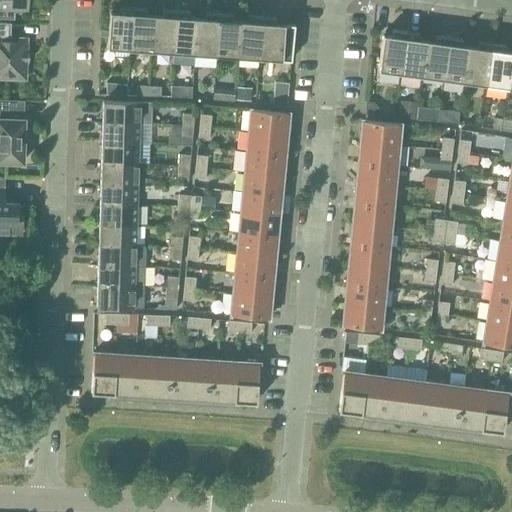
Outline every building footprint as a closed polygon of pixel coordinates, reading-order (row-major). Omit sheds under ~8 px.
[(27,11),(27,0),(0,0),(0,18),(15,19),(15,11),(27,11)] [(130,49),(133,7),(119,6),(119,12),(110,11),(107,47),(130,49)] [(133,7),(130,49),(152,51),(154,14),(146,14),(146,8),(133,7)] [(154,14),(152,51),(173,52),(176,10),(162,9),(162,15),(154,14)] [(176,10),(173,52),(195,54),(197,17),(189,17),(189,11),(176,10)] [(197,17),(195,54),(216,55),(219,13),(205,12),(205,18),(197,17)] [(219,13),(216,55),(238,57),(240,20),(232,20),(233,14),(219,13)] [(240,20),(238,57),(259,58),(262,16),(249,15),(248,21),(240,20)] [(262,16),(259,58),(282,60),(284,24),(275,23),(276,17),(262,16)] [(29,61),(29,52),(26,52),(26,39),(11,38),(11,23),(0,22),(0,77),(25,79),(26,61),(29,61)] [(400,73),(406,31),(393,29),(392,35),(383,34),(378,70),(400,73)] [(406,31),(400,73),(422,76),(427,40),(419,39),(419,33),(406,31)] [(443,79),(449,37),(435,35),(435,41),(427,40),(422,76),(443,79)] [(449,37),(443,79),(465,82),(469,46),(461,45),(462,39),(449,37)] [(469,46),(465,82),(486,85),(492,43),(478,41),(477,47),(469,46)] [(492,43),(486,85),(507,87),(511,52),(511,51),(504,50),(505,45),(492,43)] [(275,81),(272,105),(286,106),(288,83),(275,81)] [(127,84),(107,83),(107,94),(126,95),(127,84)] [(136,85),(136,95),(148,96),(149,86),(136,85)] [(160,96),(161,86),(149,86),(148,96),(160,96)] [(0,161),(22,162),(24,120),(8,119),(9,100),(0,99),(0,161)] [(102,122),(139,123),(151,123),(152,102),(103,100),(102,122)] [(400,100),(399,117),(417,119),(418,107),(418,102),(400,100)] [(374,103),(366,102),(365,114),(377,115),(378,108),(374,103)] [(418,107),(417,119),(428,120),(437,121),(438,108),(418,107)] [(438,108),(437,121),(458,123),(459,110),(438,108)] [(248,130),(286,134),(287,123),(284,122),(285,112),(250,109),(248,130)] [(182,124),(193,125),(195,114),(183,113),(182,124)] [(199,125),(210,126),(211,115),(201,114),(199,125)] [(360,141),(398,145),(400,123),(365,120),(364,130),(361,130),(360,141)] [(139,123),(102,122),(101,142),(138,143),(139,123)] [(193,125),(182,124),(181,136),(192,137),(193,125)] [(210,126),(199,125),(198,137),(209,138),(210,126)] [(246,151),(281,154),(282,145),(285,145),(286,134),(248,130),(246,151)] [(441,149),(452,150),(454,138),(443,137),(441,149)] [(458,151),(469,152),(470,141),(460,139),(458,151)] [(398,145),(360,141),(359,153),(362,153),(361,162),(396,165),(398,145)] [(101,163),(138,164),(138,143),(101,142),(101,163)] [(452,150),(441,149),(440,160),(451,161),(452,150)] [(281,154),(246,151),(244,171),(282,175),(283,163),(280,163),(281,154)] [(458,151),(457,162),(467,164),(469,152),(458,151)] [(178,165),(189,166),(191,155),(179,153),(178,165)] [(196,166),(206,167),(208,156),(197,154),(196,166)] [(396,165),(361,162),(360,171),(357,170),(356,182),(394,185),(396,165)] [(138,164),(101,163),(100,183),(137,184),(138,164)] [(189,166),(178,165),(177,176),(188,178),(189,166)] [(206,167),(196,166),(194,178),(205,179),(206,167)] [(242,191),(277,195),(278,186),(281,186),(282,175),(244,171),(242,191)] [(436,189),(447,190),(448,179),(437,178),(436,189)] [(453,191),(464,193),(465,181),(454,180),(453,191)] [(357,202),(392,206),(394,185),(356,182),(355,193),(358,193),(357,202)] [(137,184),(100,183),(99,203),(136,204),(137,184)] [(20,233),(21,212),(19,212),(20,204),(3,203),(3,190),(0,189),(0,236),(1,236),(1,232),(20,233)] [(447,190),(436,189),(434,201),(445,202),(447,190)] [(277,195),(242,191),(240,211),(278,215),(279,204),(276,204),(277,195)] [(453,191),(451,203),(462,204),(464,193),(453,191)] [(177,205),(189,206),(190,195),(178,194),(177,205)] [(201,196),(193,195),(190,195),(189,206),(200,208),(201,196)] [(511,201),(505,200),(502,220),(511,221),(511,201)] [(392,206),(357,202),(356,211),(353,211),(352,222),(390,226),(392,206)] [(136,204),(99,203),(99,224),(136,225),(136,204)] [(189,206),(177,205),(176,217),(188,218),(189,206)] [(200,208),(189,206),(188,218),(199,219),(200,208)] [(238,232),(273,235),(274,226),(277,227),(278,215),(240,211),(238,232)] [(445,231),(446,220),(435,218),(433,230),(445,231)] [(446,220),(445,231),(456,233),(457,221),(446,220)] [(511,221),(502,220),(499,240),(511,242),(511,221)] [(390,226),(352,222),(351,234),(354,234),(353,243),(388,246),(390,226)] [(98,244),(135,246),(136,225),(99,224),(98,244)] [(445,231),(433,230),(432,241),(443,243),(445,231)] [(456,233),(445,231),(443,243),(454,244),(456,233)] [(273,235),(238,232),(236,252),(274,256),(276,244),(272,244),(273,235)] [(170,247),(182,248),(183,237),(171,236),(170,247)] [(188,247),(199,248),(200,237),(189,236),(188,247)] [(511,242),(499,240),(496,260),(511,263),(511,242)] [(388,246),(353,243),(352,252),(349,252),(348,263),(386,267),(388,246)] [(146,246),(135,246),(98,244),(98,265),(145,266),(146,246)] [(182,248),(170,247),(169,259),(181,260),(182,248)] [(199,248),(188,247),(187,259),(197,260),(199,248)] [(234,272),(269,276),(270,267),(273,267),(274,256),(236,252),(234,272)] [(425,270),(436,271),(438,260),(427,258),(425,270)] [(442,272),(453,273),(455,262),(444,260),(442,272)] [(511,263),(496,260),(492,280),(511,283),(511,263)] [(349,284),(384,287),(386,267),(348,263),(347,274),(350,275),(349,284)] [(97,285),(145,286),(145,266),(98,265),(97,285)] [(436,271),(425,270),(424,281),(435,283),(436,271)] [(269,276),(234,272),(232,293),(271,296),(272,285),(269,285),(269,276)] [(442,272),(441,284),(452,285),(453,273),(442,272)] [(166,287),(178,288),(179,277),(167,275),(166,287)] [(184,288),(195,289),(196,277),(185,276),(184,288)] [(511,283),(492,280),(489,301),(511,304),(511,283)] [(384,287),(349,284),(348,293),(345,292),(344,304),(382,307),(384,287)] [(145,286),(97,285),(96,306),(144,308),(145,286)] [(178,288),(166,287),(165,298),(177,299),(178,288)] [(195,289),(184,288),(183,299),(194,300),(195,289)] [(271,296),(232,293),(230,314),(265,317),(266,308),(269,308),(271,296)] [(420,310),(431,312),(433,300),(422,299),(420,310)] [(437,312),(448,314),(449,302),(439,301),(437,312)] [(511,304),(489,301),(486,321),(511,325),(511,304)] [(382,307),(344,304),(343,315),(346,315),(345,325),(380,329),(382,307)] [(431,312),(420,310),(419,322),(430,323),(431,312)] [(448,314),(437,312),(436,324),(446,325),(448,314)] [(117,324),(117,313),(106,313),(105,324),(117,324)] [(117,313),(117,324),(128,325),(129,314),(117,313)] [(158,326),(158,315),(146,314),(146,325),(158,326)] [(158,315),(158,326),(169,326),(170,315),(158,315)] [(198,328),(199,317),(187,316),(186,327),(198,328)] [(199,317),(198,328),(210,329),(211,318),(199,317)] [(239,332),(240,321),(228,320),(227,331),(239,332)] [(240,321),(239,332),(250,333),(252,322),(240,321)] [(511,325),(486,321),(482,342),(511,346),(511,325)] [(357,343),(368,345),(369,334),(358,333),(357,343)] [(369,334),(368,345),(380,346),(381,335),(369,334)] [(409,349),(410,338),(398,336),(397,347),(409,349)] [(410,338),(409,349),(420,350),(421,339),(410,338)] [(449,354),(451,343),(440,341),(438,352),(449,354)] [(451,343),(449,354),(461,356),(463,345),(451,343)] [(490,360),(492,350),(480,348),(478,359),(490,360)] [(492,350),(490,360),(501,362),(503,351),(492,350)] [(112,393),(115,353),(94,352),(91,388),(101,389),(101,392),(112,393)] [(115,353),(112,393),(124,393),(124,390),(133,391),(135,354),(115,353)] [(153,395),(156,356),(135,354),(133,391),(142,391),(142,395),(153,395)] [(156,356),(153,395),(164,396),(165,393),(174,393),(176,357),(156,356)] [(194,398),(196,358),(176,357),(174,393),(183,394),(182,397),(194,398)] [(196,358),(194,398),(205,399),(205,395),(214,396),(217,360),(196,358)] [(234,400),(237,361),(217,360),(214,396),(223,397),(223,400),(234,400)] [(237,361),(234,400),(246,401),(246,398),(256,399),(258,362),(237,361)] [(359,413),(364,373),(343,371),(339,407),(348,408),(348,411),(359,413)] [(380,412),(385,376),(364,373),(359,413),(371,414),(371,411),(380,412)] [(385,376),(380,412),(389,413),(389,416),(400,418),(405,379),(385,376)] [(420,418),(425,381),(405,379),(400,418),(411,419),(412,416),(420,418)] [(425,381),(420,418),(429,419),(429,422),(440,423),(445,384),(425,381)] [(461,423),(466,387),(445,384),(440,423),(452,425),(452,422),(461,423)] [(466,387),(461,423),(470,424),(469,427),(481,428),(486,389),(466,387)] [(486,389),(481,428),(492,430),(492,427),(502,428),(507,392),(486,389)]
